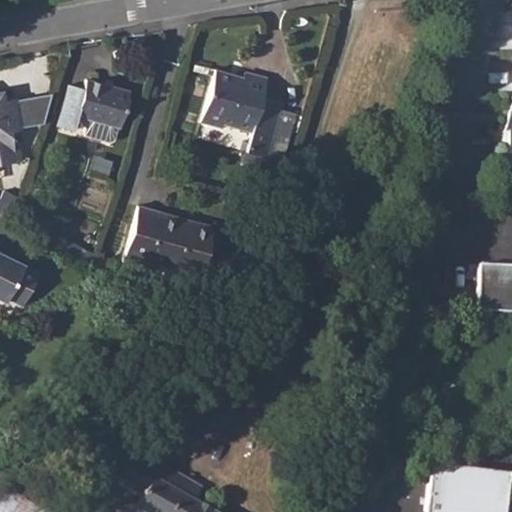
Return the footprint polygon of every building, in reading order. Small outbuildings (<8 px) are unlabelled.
[(246,136),(243,149),(264,155),(280,98),(261,93),(263,80),(239,73),(238,80),(211,72),(196,126),(217,132),(217,128),(246,136)] [(82,84),(67,80),(54,123),(69,128),(74,113),(85,116),(80,132),(107,140),(111,138),(116,126),(126,91),(84,77),(82,84)] [(19,122),(14,94),(2,97),(0,86),(0,159),(14,156),(8,124),(19,122)] [(511,86),(507,108),(502,129),(506,128),(506,177),(511,176),(511,86)] [(0,216),(10,221),(20,198),(2,191),(0,195),(0,216)] [(211,225),(138,204),(121,259),(195,281),(211,225)] [(0,301),(2,302),(5,298),(19,304),(37,270),(0,251),(0,301)] [(511,264),(481,263),(477,304),(511,309),(511,264)] [(131,453),(116,479),(142,494),(135,508),(142,511),(214,511),(193,499),(199,486),(160,464),(158,467),(131,453)] [(507,511),(511,475),(511,473),(430,463),(423,511),(507,511)] [(0,497),(0,511),(43,511),(9,486),(0,497)]
